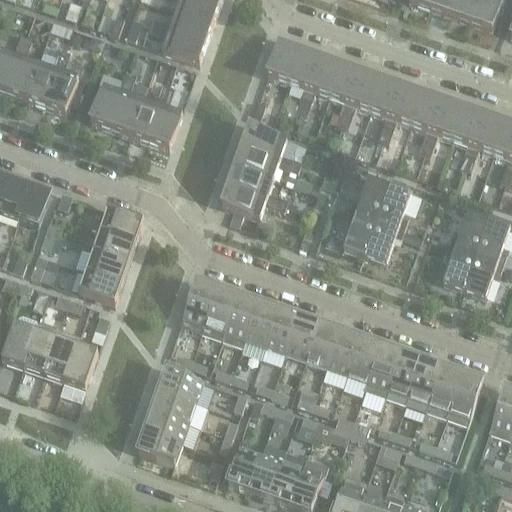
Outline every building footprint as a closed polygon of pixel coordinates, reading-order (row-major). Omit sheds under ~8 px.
[(93,0),(80,0),(79,4),(91,8),(93,0)] [(221,12),(185,0),(172,0),(172,2),(181,5),(176,19),(214,32),(221,12)] [(185,0),(221,12),(224,0),(185,0)] [(376,0),(376,4),(390,9),(392,0),(376,0)] [(411,0),(409,8),(430,15),(435,0),(411,0)] [(458,0),(435,0),(430,15),(450,23),(458,0)] [(481,0),(458,0),(450,23),(471,30),(481,0)] [(505,0),(481,0),(471,30),(492,37),(505,0)] [(214,32),(176,19),(172,32),(170,38),(207,51),(214,32)] [(117,23),(111,40),(119,43),(125,25),(117,23)] [(152,25),(150,31),(148,37),(158,40),(162,29),(152,25)] [(207,51),(170,38),(172,32),(162,29),(158,40),(168,44),(163,58),(200,71),(207,51)] [(22,41),(18,51),(29,55),(33,45),(22,41)] [(302,56),(280,48),(268,83),(289,91),(302,56)] [(0,56),(0,98),(7,101),(21,63),(26,65),(29,55),(18,51),(15,61),(0,56)] [(60,55),(56,65),(68,69),(71,59),(60,55)] [(316,61),(302,56),(289,91),(304,96),(310,98),(321,65),(315,63),(316,61)] [(46,114),(59,76),(65,78),(68,69),(56,65),(43,60),(39,70),(27,107),(46,114)] [(26,65),(21,63),(7,101),(27,107),(39,70),(26,65)] [(327,67),(321,65),(310,98),(304,96),(300,107),(312,111),(315,100),(330,105),(342,70),(328,65),(327,67)] [(357,75),(342,70),(330,105),(345,110),(350,112),(362,80),(356,77),(357,75)] [(65,78),(59,76),(46,114),(66,121),(79,84),(65,78)] [(126,78),(122,88),(134,92),(137,82),(126,78)] [(368,82),(362,80),(350,112),(345,110),(341,121),(352,125),(356,114),(371,119),(383,84),(369,79),(368,82)] [(111,137),(125,99),(130,101),(134,92),(122,88),(102,81),(99,90),(104,92),(91,130),(111,137)] [(397,89),(383,84),(371,119),(386,125),(391,126),(403,94),(396,92),(397,89)] [(176,95),(170,93),(164,91),(161,101),(172,105),(176,95)] [(424,98),(410,93),(409,96),(403,94),(391,126),(386,125),(382,135),(393,139),(397,128),(412,134),(424,98)] [(438,103),(424,98),(412,134),(427,139),(433,141),(444,108),(438,106),(438,103)] [(130,101),(125,99),(111,137),(131,144),(144,106),(130,101)] [(157,111),(144,106),(131,144),(150,150),(163,113),(169,115),(172,105),(161,101),(157,111)] [(312,111),(300,107),(296,118),(308,122),(312,111)] [(450,110),(444,108),(433,141),(427,139),(423,149),(434,153),(438,143),(453,148),(465,113),(451,108),(450,110)] [(266,112),(259,109),(253,127),(260,130),(266,112)] [(169,115),(163,113),(150,150),(170,157),(183,120),(169,115)] [(479,118),(465,113),(453,148),(468,153),(473,155),(486,123),(479,120),(479,118)] [(352,125),(341,121),(337,132),(348,136),(352,125)] [(491,124),(486,123),(473,155),(468,153),(464,164),(475,168),(479,157),(494,162),(506,127),(492,122),(491,124)] [(511,128),(506,127),(494,162),(509,167),(511,168),(511,128)] [(288,147),(258,137),(250,134),(243,155),(281,168),(279,173),(288,177),(292,165),(283,162),(288,147)] [(393,139),(382,135),(378,146),(389,150),(393,139)] [(434,153),(423,149),(419,160),(431,164),(434,153)] [(281,168),(243,155),(236,174),(274,187),(279,173),(281,168)] [(475,168),(464,164),(460,175),(471,179),(475,168)] [(302,169),(292,165),(288,177),(298,180),(300,175),(302,169)] [(274,187),(236,174),(230,193),(267,206),(265,212),(275,215),(279,204),(269,201),(274,187)] [(300,175),(298,180),(305,183),(307,177),(300,175)] [(511,180),(505,178),(501,189),(511,192),(511,180)] [(0,220),(12,188),(0,183),(0,220)] [(390,192),(369,184),(360,211),(354,209),(350,218),(378,228),(390,192)] [(31,194),(12,188),(0,220),(19,228),(31,194)] [(412,199),(390,192),(378,228),(405,237),(408,228),(402,226),(412,199)] [(230,193),(223,213),(234,217),(244,221),(260,226),(265,212),(267,206),(230,193)] [(51,201),(31,194),(19,228),(40,235),(51,201)] [(73,204),(63,201),(58,214),(68,218),(73,204)] [(289,207),(279,204),(275,215),(285,219),(289,207)] [(145,229),(108,217),(101,238),(137,251),(145,229)] [(234,217),(230,230),(240,234),(244,221),(234,217)] [(378,228),(350,218),(347,228),(353,229),(344,256),(365,263),(378,228)] [(489,226),(468,219),(459,246),(453,243),(450,253),(477,262),(489,226)] [(511,234),(489,226),(477,262),(504,271),(508,262),(507,262),(501,260),(511,234)] [(405,237),(378,228),(365,263),(387,271),(396,244),(402,247),(405,237)] [(60,233),(50,230),(46,242),(55,245),(60,233)] [(405,237),(402,247),(413,250),(416,241),(405,237)] [(137,251),(101,238),(93,258),(130,271),(137,251)] [(55,245),(46,242),(41,254),(51,257),(55,245)] [(477,262),(450,253),(446,262),(452,264),(443,290),(465,298),(477,262)] [(21,258),(14,278),(24,281),(31,261),(21,258)] [(130,271),(93,258),(86,279),(123,292),(130,271)] [(504,271),(477,262),(465,298),(486,305),(495,278),(500,280),(500,281),(501,281),(504,271)] [(41,287),(45,275),(36,271),(31,284),(41,287)] [(123,292),(86,279),(79,300),(116,313),(123,292)] [(21,289),(7,284),(4,294),(18,299),(21,289)] [(34,293),(21,289),(18,299),(30,303),(34,293)] [(202,341),(218,297),(196,289),(181,333),(202,341)] [(223,348),(238,304),(218,297),(202,341),(223,348)] [(40,298),(34,316),(43,319),(49,301),(40,298)] [(71,306),(59,302),(56,312),(68,316),(71,306)] [(246,347),(258,311),(238,304),(223,348),(244,355),(247,348),(246,347)] [(83,311),(71,306),(68,316),(80,320),(83,311)] [(279,318),(264,313),(258,311),(246,347),(247,348),(266,354),(279,318)] [(299,325),(279,318),(266,354),(287,362),(299,325)] [(3,369),(24,376),(37,339),(35,339),(38,331),(36,327),(23,322),(18,324),(3,369)] [(111,327),(101,324),(97,337),(106,341),(111,327)] [(320,332),(305,327),(299,325),(287,362),(307,369),(320,332)] [(340,339),(320,332),(307,369),(327,376),(340,339)] [(57,346),(37,339),(24,376),(44,383),(57,346)] [(361,346),(346,341),(340,339),(327,376),(348,383),(361,346)] [(78,354),(57,346),(44,383),(65,390),(78,354)] [(381,354),(361,346),(348,383),(367,390),(368,390),(381,354)] [(99,361),(78,354),(65,390),(86,398),(99,361)] [(386,405),(401,361),(381,354),(368,390),(367,390),(365,397),(386,405)] [(406,412),(422,368),(401,361),(386,405),(406,412)] [(178,362),(175,370),(190,376),(193,367),(178,362)] [(208,373),(193,367),(190,376),(206,381),(208,373)] [(427,419),(442,375),(422,368),(406,412),(427,419)] [(447,426),(463,382),(442,375),(427,419),(447,426)] [(204,389),(168,376),(161,398),(197,411),(204,389)] [(218,376),(215,384),(231,390),(234,382),(218,376)] [(249,387),(234,382),(231,390),(246,395),(249,387)] [(469,433),(480,400),(484,389),(463,382),(447,426),(469,433)] [(259,390),(256,399),(272,404),(274,396),(259,390)] [(290,401),(274,396),(272,404),(287,409),(290,401)] [(511,443),(511,399),(505,396),(489,440),(510,448),(511,443)] [(197,411),(161,398),(153,418),(190,431),(197,411)] [(248,404),(239,401),(234,417),(242,420),(248,404)] [(300,405),(297,413),(313,418),(315,410),(300,405)] [(279,415),(264,410),(261,418),(276,423),(279,415)] [(331,415),(315,410),(313,418),(328,424),(331,415)] [(294,421),(279,415),(276,423),(291,429),(294,421)] [(190,431),(153,418),(146,439),(183,451),(190,431)] [(340,423),(338,427),(337,431),(352,436),(355,428),(340,423)] [(320,429),(304,424),(301,432),(317,438),(320,429)] [(230,428),(225,443),(233,446),(239,430),(230,428)] [(371,433),(355,428),(352,436),(368,442),(371,433)] [(352,436),(337,431),(334,439),(349,445),(352,436)] [(381,433),(379,441),(394,447),(397,439),(381,433)] [(368,442),(352,436),(349,445),(365,450),(368,442)] [(183,451),(146,439),(139,460),(175,473),(183,451)] [(412,444),(397,439),(394,447),(409,452),(412,444)] [(233,446),(225,443),(220,458),(228,461),(233,446)] [(422,447),(419,456),(435,461),(438,453),(422,447)] [(270,506),(283,469),(287,458),(267,451),(263,462),(250,499),(270,506)] [(402,458),(387,453),(384,461),(399,466),(402,458)] [(453,458),(438,453),(435,461),(450,466),(453,458)] [(229,491),(230,492),(250,499),(263,462),(241,455),(229,491)] [(423,465),(407,460),(404,468),(420,474),(423,465)] [(438,471),(423,465),(420,474),(435,479),(438,471)] [(314,511),(325,484),(326,484),(330,474),(307,466),(304,476),(291,511),(314,511)] [(211,484),(219,487),(224,471),(216,468),(211,484)] [(291,511),(304,476),(283,469),(270,506),(288,511),(291,511)] [(486,469),(483,478),(498,483),(501,475),(486,469)] [(511,478),(501,475),(498,483),(511,487),(511,478)] [(347,483),(336,511),(360,511),(366,498),(367,498),(369,491),(347,483)] [(505,494),(490,489),(487,497),(502,502),(505,494)] [(511,496),(505,494),(502,502),(511,505),(511,496)] [(383,511),(386,505),(367,498),(366,498),(360,511),(383,511)]
